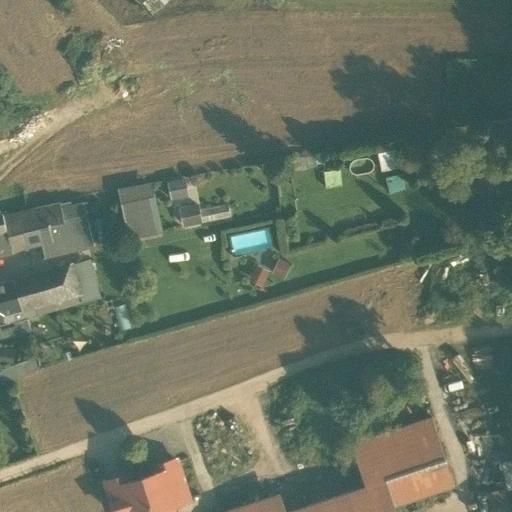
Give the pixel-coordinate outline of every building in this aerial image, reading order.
[(142,0),(153,14),(170,0),(142,0)] [(380,169),(398,166),(396,149),(378,152),(380,169)] [(121,204),(129,237),(162,230),(154,197),(121,204)] [(42,244),(45,258),(94,246),(84,203),(61,208),(60,203),(34,209),(42,244)] [(180,210),(184,225),(201,222),(197,206),(180,210)] [(34,209),(19,213),(27,248),(42,244),(34,209)] [(12,251),(27,248),(19,213),(3,216),(12,251)] [(3,214),(0,214),(0,253),(12,251),(3,216),(3,214)] [(231,235),(236,254),(273,245),(269,226),(231,235)] [(4,283),(14,322),(81,304),(71,264),(4,283)] [(0,325),(13,322),(14,322),(4,283),(0,284),(0,325)] [(0,325),(0,336),(16,332),(13,322),(0,325)] [(4,369),(9,381),(13,380),(27,374),(22,362),(4,369)] [(351,444),(366,485),(386,478),(395,505),(455,484),(431,416),(351,444)] [(124,511),(128,511),(173,511),(172,505),(189,499),(177,460),(152,468),(155,474),(122,485),(126,497),(111,502),(114,511),(124,511)] [(105,483),(111,502),(126,497),(122,485),(120,478),(105,483)] [(366,485),(287,511),(286,511),(397,511),(395,505),(386,478),(366,485)] [(511,511),(511,490),(511,485),(492,489),(497,511),(511,511)] [(495,511),(490,491),(480,494),(484,511),(495,511)] [(280,493),(260,500),(264,511),(286,511),(287,511),(280,493)] [(264,511),(260,500),(224,511),(264,511)]
